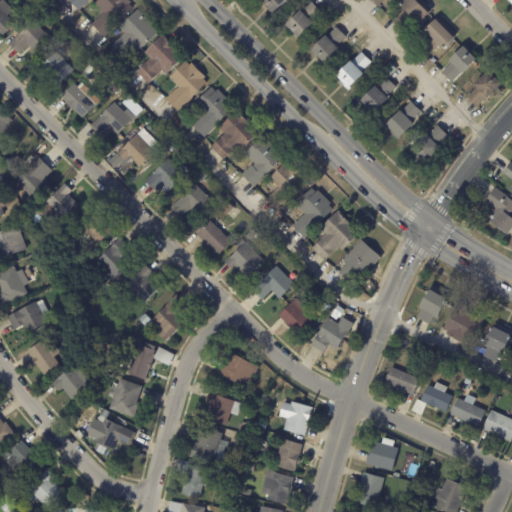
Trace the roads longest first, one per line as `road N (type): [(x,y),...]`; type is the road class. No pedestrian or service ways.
road 1 (residential): [(0,75),(292,361),(511,474)]
road 2 (secondary): [(429,218),(206,0)]
road 3 (tertiary): [(419,235),(351,397),(321,511)]
road 4 (residential): [(234,309),(195,350),(174,404),(151,511)]
road 5 (residential): [(0,357),(93,476),(152,502)]
road 6 (secondary): [(174,0),(319,145)]
road 7 (residential): [(511,109),(429,218)]
road 8 (secondary): [(319,145),(419,235)]
